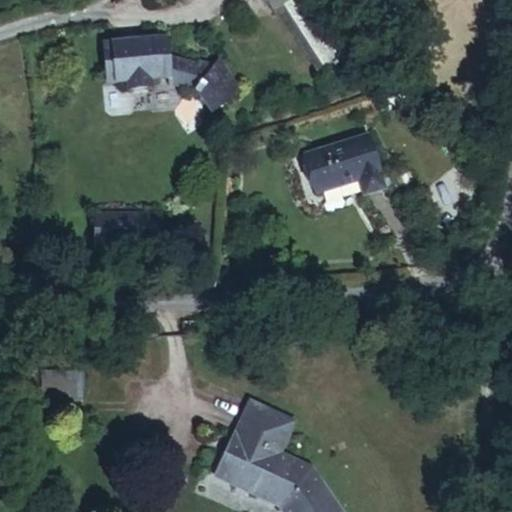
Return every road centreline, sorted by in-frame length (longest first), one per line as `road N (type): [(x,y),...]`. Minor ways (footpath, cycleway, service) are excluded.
road 1 (unclassified): [(501,273),(429,298),(0,312)]
road 2 (unclassified): [(505,511),(488,442),(487,372),(501,273)]
